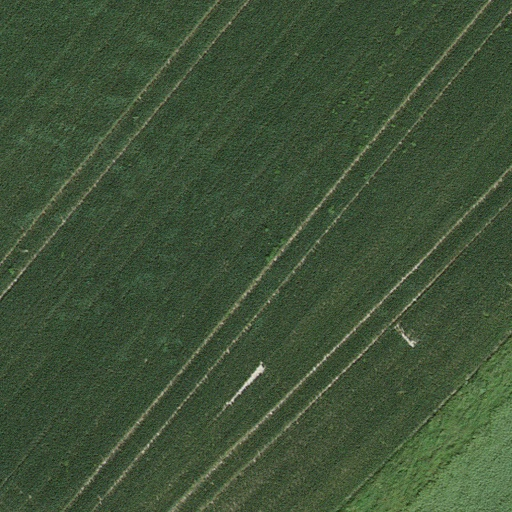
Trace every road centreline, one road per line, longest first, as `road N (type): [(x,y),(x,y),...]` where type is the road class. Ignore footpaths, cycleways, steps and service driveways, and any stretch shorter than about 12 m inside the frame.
road 1 (motorway): [(416,0),(0,231)]
road 2 (motorway): [(264,511),(511,372)]
